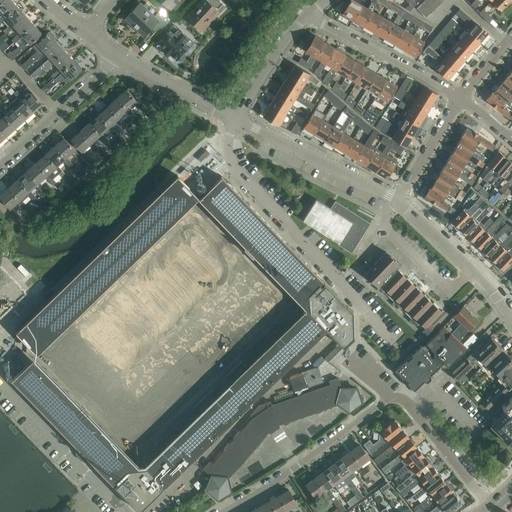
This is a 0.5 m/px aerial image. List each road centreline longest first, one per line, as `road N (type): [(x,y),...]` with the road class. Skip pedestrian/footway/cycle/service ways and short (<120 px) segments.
road 1 (residential): [(392,339),(228,159),(237,121)]
road 2 (residential): [(225,511),(392,399)]
road 3 (residential): [(396,200),(237,121)]
road 4 (residential): [(461,96),(307,14)]
road 5 (residential): [(511,319),(396,200)]
road 6 (residential): [(0,165),(119,56)]
road 7 (residential): [(491,509),(406,402),(392,399)]
road 8 (residential): [(237,121),(119,56)]
road 9 (residential): [(237,121),(307,14)]
road 10 (residential): [(461,96),(396,200)]
